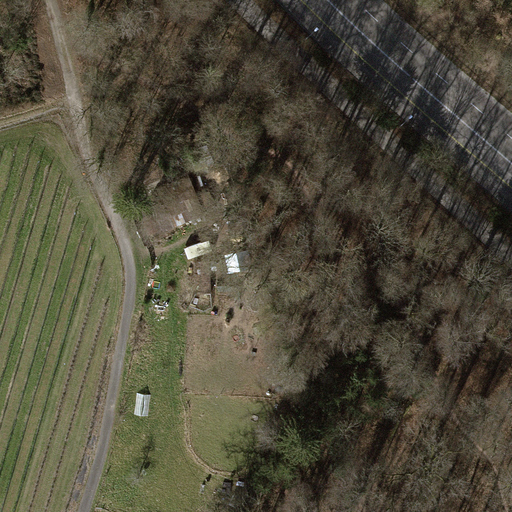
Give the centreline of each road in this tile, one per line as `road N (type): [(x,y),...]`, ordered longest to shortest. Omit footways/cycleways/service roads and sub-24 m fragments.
road 1 (track): [(45,0),(67,92),(132,268),(121,351),(79,511)]
road 2 (secondary): [(511,160),(329,0)]
